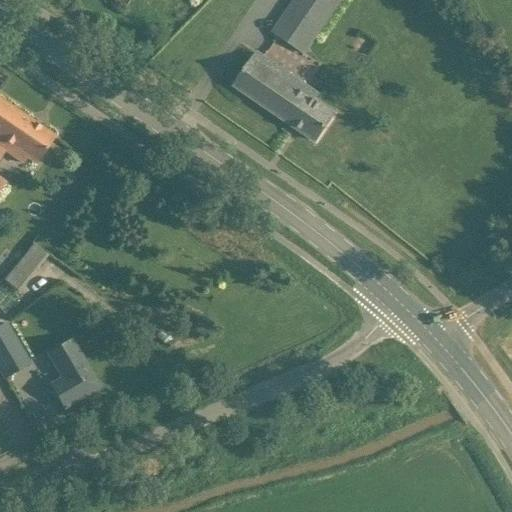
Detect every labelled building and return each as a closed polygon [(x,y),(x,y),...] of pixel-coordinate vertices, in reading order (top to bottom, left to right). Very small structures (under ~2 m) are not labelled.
[(343,0),(295,0),(273,32),(289,43),(305,21),(321,33),(343,0)] [(257,53),(246,69),(235,86),(316,141),(328,125),(335,114),(315,101),(319,94),(257,53)] [(0,158),(5,151),(13,157),(16,152),(34,166),(43,154),(54,137),(0,100),(0,190),(5,183),(6,182),(0,178),(0,158)] [(34,244),(19,263),(33,274),(42,264),(48,256),(34,244)] [(91,314),(97,325),(105,321),(99,309),(91,314)] [(6,323),(0,326),(0,373),(4,381),(6,380),(0,370),(0,359),(20,348),(6,323)] [(62,409),(99,388),(89,371),(71,340),(48,353),(62,379),(49,386),(62,409)]
